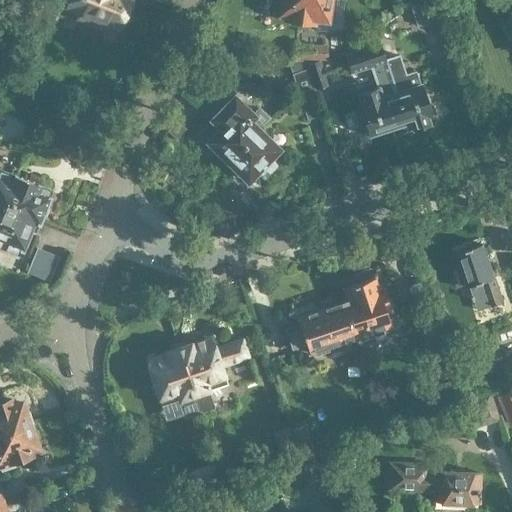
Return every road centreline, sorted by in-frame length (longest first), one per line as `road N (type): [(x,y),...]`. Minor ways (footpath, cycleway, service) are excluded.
road 1 (unclassified): [(511,162),(230,261),(176,257),(106,229)]
road 2 (residential): [(106,229),(185,0)]
road 3 (residential): [(121,511),(64,322)]
